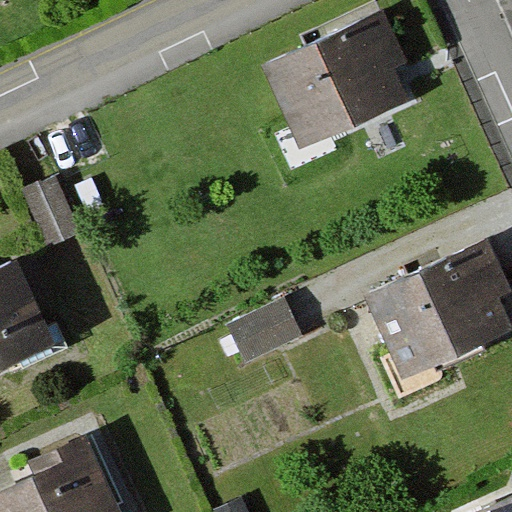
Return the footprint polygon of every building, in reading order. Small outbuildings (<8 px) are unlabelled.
[(415,57),(391,6),(270,61),(307,144),(412,97),(398,65),(415,57)] [(62,173),(27,188),(51,245),(86,230),(62,173)] [(379,296),(415,379),(511,336),(511,311),(505,295),(511,292),(511,271),(500,243),(379,296)] [(22,257),(0,266),(0,370),(61,342),(22,257)] [(290,298),(234,324),(250,358),(306,332),(290,298)] [(125,511),(91,435),(31,462),(39,480),(0,497),(0,511),(125,511)] [(511,511),(511,490),(464,511),(511,511)]
